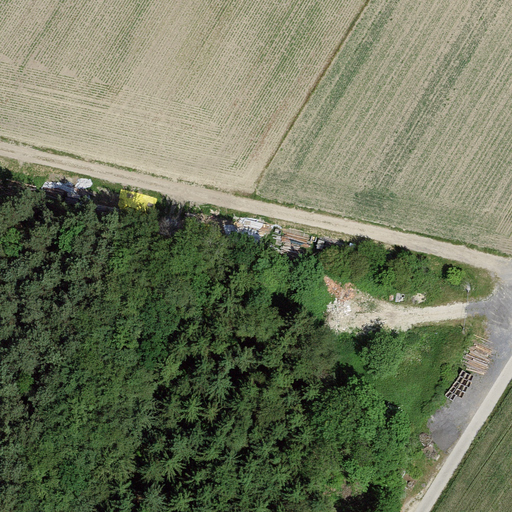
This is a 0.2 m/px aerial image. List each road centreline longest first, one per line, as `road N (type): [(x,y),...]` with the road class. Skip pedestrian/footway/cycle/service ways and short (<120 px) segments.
road 1 (track): [(511,266),(0,151)]
road 2 (track): [(511,354),(418,511)]
